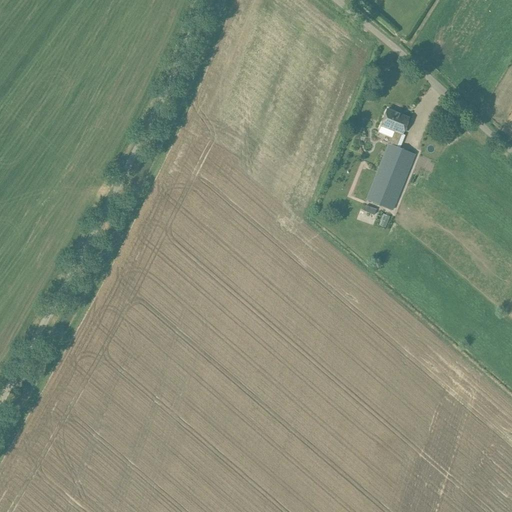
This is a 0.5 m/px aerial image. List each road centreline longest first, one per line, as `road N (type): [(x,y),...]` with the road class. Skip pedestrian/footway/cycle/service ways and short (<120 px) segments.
road 1 (unclassified): [(0,406),(177,70),(201,0)]
road 2 (unclassified): [(511,145),(335,0)]
